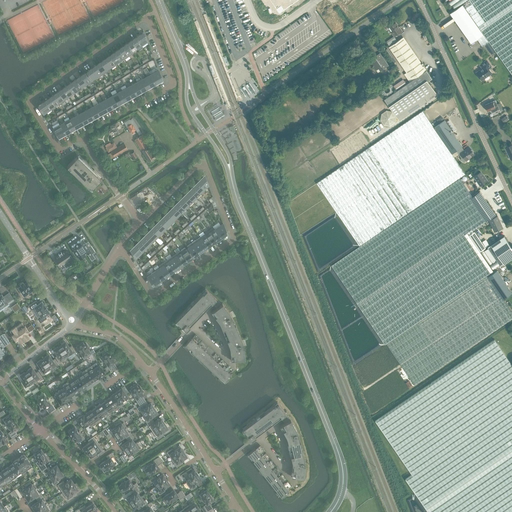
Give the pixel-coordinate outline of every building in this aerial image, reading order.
[(268,0),(279,14),(279,15),(300,0),(268,0)] [(511,0),(469,0),(450,13),(471,43),(477,39),(482,46),(489,42),(511,74),(511,0)] [(396,23),(390,27),(393,32),(391,33),(394,36),(401,31),(396,23)] [(144,34),(142,36),(140,34),(136,37),(141,45),(147,41),(144,34)] [(141,45),(136,37),(131,40),(137,48),(141,45)] [(421,63),(404,37),(389,47),(406,72),(404,74),(410,82),(384,99),(397,118),(398,117),(400,120),(421,105),(419,102),(435,91),(428,81),(432,78),(426,70),(424,66),(423,66),(420,63),(421,63)] [(137,48),(131,40),(127,43),(134,53),(132,51),(137,48)] [(134,53),(127,43),(122,46),(129,56),(134,53)] [(129,56),(122,46),(118,49),(125,59),(129,56)] [(125,59),(118,49),(113,52),(119,60),(120,62),(125,59)] [(119,60),(113,52),(109,56),(116,65),(115,64),(119,60)] [(368,59),(376,70),(378,72),(381,70),(388,65),(380,53),(375,57),(374,55),(368,59)] [(116,65),(109,56),(104,59),(110,67),(111,68),(116,65)] [(100,62),(106,70),(110,67),(104,59),(100,62)] [(483,68),(476,73),(482,80),(485,78),(486,78),(488,76),(492,73),(488,68),(491,66),(487,60),(480,65),(483,68)] [(106,70),(100,62),(96,65),(102,75),(107,72),(106,70)] [(97,76),(98,78),(102,75),(96,65),(91,68),(97,76)] [(388,71),(392,76),(398,72),(394,67),(388,71)] [(87,71),(92,79),(97,76),(91,68),(87,71)] [(146,68),(143,69),(146,74),(147,74),(148,76),(145,77),(150,85),(155,83),(150,75),(149,72),(146,68)] [(158,70),(150,75),(155,83),(160,80),(158,78),(161,76),(158,70)] [(86,84),(91,80),(85,72),(80,76),(86,84)] [(86,84),(80,76),(76,79),(82,87),(86,84)] [(145,77),(141,80),(145,88),(150,85),(145,77)] [(83,88),(82,87),(76,79),(72,82),(77,90),(78,92),(83,88)] [(137,82),(136,83),(141,91),(145,88),(141,80),(137,82)] [(73,93),(77,90),(72,82),(67,85),(73,93)] [(136,83),(131,85),(136,93),(141,91),(136,83)] [(73,93),(67,85),(63,88),(68,96),(73,93)] [(131,85),(127,88),(131,96),(136,93),(131,85)] [(68,96),(63,88),(58,91),(64,99),(68,96)] [(120,88),(116,90),(117,93),(122,101),(126,99),(122,90),(120,88)] [(122,90),(126,99),(131,96),(127,88),(126,88),(122,90)] [(65,101),(64,99),(58,91),(54,94),(59,102),(61,104),(65,101)] [(113,95),(112,96),(117,104),(117,103),(122,101),(117,93),(113,95)] [(59,102),(54,94),(49,97),(55,105),(59,102)] [(112,96),(108,98),(112,106),(117,104),(112,96)] [(55,105),(49,97),(45,100),(50,109),(55,105)] [(108,98),(103,101),(107,109),(112,106),(108,98)] [(40,107),(43,113),(50,109),(45,100),(40,104),(42,106),(40,107)] [(495,100),(485,105),(488,111),(490,110),(492,113),(499,109),(495,100)] [(103,101),(98,104),(103,112),(107,109),(103,101)] [(98,104),(94,106),(98,114),(103,112),(98,104)] [(94,106),(89,109),(93,117),(98,114),(94,106)] [(89,109),(84,111),(89,119),(93,117),(89,109)] [(84,111),(79,114),(84,122),(89,119),(84,111)] [(359,246),(465,174),(452,154),(456,151),(462,147),(461,147),(462,146),(444,120),(434,127),(422,111),(317,183),(359,246)] [(79,114),(75,117),(79,125),(84,122),(79,114)] [(75,117),(70,119),(74,127),(79,125),(75,117)] [(69,120),(65,122),(70,130),(74,127),(70,119),(69,120)] [(129,119),(124,122),(131,133),(131,132),(134,131),(136,130),(136,131),(138,129),(131,119),(130,120),(129,119)] [(107,131),(107,132),(108,132),(108,133),(109,133),(109,134),(110,134),(113,132),(115,134),(117,133),(117,134),(120,132),(120,131),(122,130),(117,121),(110,125),(111,128),(108,129),(108,130),(107,130),(107,131)] [(65,122),(60,125),(65,133),(70,130),(65,122)] [(53,129),(56,134),(58,133),(60,135),(65,133),(60,125),(53,129)] [(154,154),(152,155),(150,151),(152,150),(142,135),(135,139),(142,151),(149,162),(156,157),(154,154)] [(105,145),(106,147),(105,148),(108,152),(116,147),(114,143),(111,144),(110,143),(105,145)] [(111,159),(114,157),(127,149),(124,143),(111,151),(111,152),(108,154),(111,159)] [(464,150),(462,147),(456,151),(461,158),(461,159),(462,161),(463,161),(464,162),(466,160),(474,155),(469,147),(464,150)] [(75,158),(67,166),(70,170),(72,171),(75,175),(79,179),(91,190),(92,188),(99,181),(103,177),(94,169),(93,171),(77,156),(75,158)] [(483,175),(481,172),(474,177),(480,185),(487,180),(483,175)] [(204,179),(203,181),(201,179),(197,183),(204,189),(208,185),(206,180),(205,178),(205,179),(204,179)] [(486,248),(475,231),(474,232),(473,230),(486,221),(496,214),(480,191),(472,196),(460,178),(332,265),(385,344),(493,271),(480,252),(486,248)] [(197,196),(204,189),(197,183),(191,189),(197,196)] [(193,200),(197,196),(191,189),(187,193),(193,200)] [(189,204),(193,200),(187,193),(183,197),(189,204)] [(185,208),(189,204),(183,197),(179,201),(185,208)] [(181,212),(185,208),(179,201),(175,205),(181,212)] [(177,216),(181,212),(175,205),(171,209),(177,216)] [(171,209),(166,213),(173,220),(177,216),(171,209)] [(173,220),(166,213),(162,218),(169,224),(173,220)] [(497,216),(489,220),(495,231),(503,228),(497,216)] [(169,224),(162,218),(158,222),(165,228),(169,224)] [(165,228),(158,222),(154,226),(161,232),(165,228)] [(223,223),(223,224),(215,229),(220,237),(225,234),(223,232),(225,231),(225,230),(225,229),(223,223)] [(161,232),(154,226),(150,230),(157,236),(161,232)] [(220,237),(215,229),(213,228),(209,231),(216,240),(220,237)] [(157,236),(150,230),(146,234),(153,241),(157,236)] [(211,243),(216,240),(209,231),(204,234),(211,243)] [(153,241),(146,234),(142,238),(149,245),(153,241)] [(207,247),(211,243),(204,234),(200,237),(207,247)] [(511,247),(504,236),(491,245),(504,264),(511,257),(511,247)] [(202,250),(207,247),(200,237),(196,240),(202,250)] [(149,245),(142,238),(138,242),(145,249),(149,245)] [(74,251),(72,252),(77,260),(85,255),(84,254),(87,253),(90,251),(92,254),(95,252),(91,246),(88,248),(82,239),(77,242),(75,244),(71,246),(74,251)] [(198,253),(202,250),(196,240),(191,243),(198,253)] [(145,249),(138,242),(136,244),(142,251),(145,249)] [(191,243),(187,246),(193,256),(198,253),(191,243)] [(132,253),(135,258),(142,251),(136,244),(132,248),(134,250),(133,252),(132,252),(133,253),(132,253)] [(187,260),(192,257),(185,247),(180,251),(187,260)] [(64,251),(55,257),(58,262),(57,262),(58,263),(58,262),(59,264),(62,263),(63,264),(66,268),(72,264),(69,260),(68,258),(69,258),(64,251)] [(183,263),(187,260),(180,251),(176,254),(183,263)] [(178,267),(183,263),(176,254),(172,257),(178,267)] [(172,257),(167,260),(174,270),(178,267),(172,257)] [(167,260),(163,263),(170,273),(174,270),(167,260)] [(158,266),(159,268),(165,276),(170,273),(163,263),(158,266)] [(165,276),(159,268),(155,271),(161,279),(165,276)] [(503,299),(511,292),(511,291),(497,270),(488,276),(503,299)] [(152,282),(155,280),(156,282),(161,279),(155,271),(147,276),(150,282),(151,282),(152,282)] [(387,344),(415,385),(511,318),(511,310),(503,299),(488,276),(487,276),(387,344)] [(18,287),(24,295),(33,290),(24,278),(21,280),(22,281),(18,284),(19,285),(20,284),(21,285),(18,287)] [(221,303),(205,288),(175,320),(185,330),(191,324),(189,321),(205,304),(206,305),(209,301),(215,308),(211,311),(219,321),(230,348),(229,348),(231,360),(244,359),(243,347),(241,340),(232,318),(229,312),(222,303),(221,303)] [(9,293),(3,296),(2,294),(0,295),(0,307),(13,299),(9,293)] [(38,304),(36,301),(29,306),(32,310),(34,307),(40,315),(41,316),(38,318),(40,322),(46,318),(44,315),(49,312),(45,305),(42,301),(38,304)] [(16,327),(15,326),(25,340),(29,338),(26,334),(29,332),(25,326),(24,326),(21,322),(16,327)] [(25,340),(25,341),(25,340),(15,326),(11,329),(11,330),(9,331),(12,335),(11,335),(15,341),(18,339),(21,343),(25,340)] [(0,357),(6,353),(2,346),(4,345),(5,346),(9,342),(3,333),(0,335),(0,339),(1,341),(0,342),(0,357)] [(184,345),(224,382),(231,375),(191,338),(184,345)] [(495,339),(375,421),(410,471),(511,402),(511,364),(497,343),(495,339)] [(61,344),(62,345),(60,346),(67,357),(76,352),(72,346),(69,347),(68,347),(69,347),(67,344),(65,342),(64,342),(62,344),(61,344),(62,344),(61,344)] [(84,360),(88,356),(90,355),(88,352),(89,352),(87,348),(89,347),(86,343),(85,344),(84,344),(82,342),(76,346),(79,349),(80,351),(83,355),(82,356),(84,360)] [(67,357),(60,346),(58,347),(57,347),(55,349),(54,349),(55,352),(57,354),(58,355),(55,357),(59,363),(67,357)] [(106,350),(101,353),(102,355),(104,359),(105,361),(108,365),(104,368),(106,370),(106,371),(108,370),(109,369),(111,372),(117,367),(113,362),(114,361),(112,358),(114,357),(111,353),(110,354),(109,353),(108,351),(107,352),(106,350)] [(51,370),(59,364),(55,358),(52,360),(52,359),(50,357),(48,354),(48,355),(47,355),(45,356),(45,357),(44,357),(45,358),(43,359),(51,370)] [(49,368),(50,370),(51,370),(43,359),(41,360),(41,359),(40,360),(38,361),(37,362),(39,365),(38,365),(40,367),(41,368),(38,370),(42,376),(45,374),(44,372),(49,368)] [(105,374),(98,364),(93,368),(100,378),(101,378),(101,377),(104,375),(105,375),(105,374)] [(93,368),(91,365),(87,368),(95,380),(97,379),(97,378),(98,377),(99,378),(100,378),(93,368)] [(27,370),(28,371),(27,371),(34,382),(42,377),(38,371),(35,373),(35,372),(33,370),(32,367),(31,367),(31,368),(28,369),(28,370),(27,370)] [(95,380),(87,368),(82,372),(89,383),(91,382),(92,382),(95,380)] [(27,385),(28,387),(34,382),(27,371),(25,373),(24,372),(23,373),(21,374),(21,375),(20,375),(22,377),(23,380),(24,380),(24,381),(22,382),(23,382),(23,383),(25,385),(24,385),(25,385),(25,386),(27,385)] [(81,372),(82,374),(78,377),(85,387),(88,385),(87,384),(89,383),(82,372),(81,372)] [(85,387),(78,377),(73,380),(80,389),(82,388),(82,389),(85,387)] [(69,383),(68,381),(67,382),(75,393),(78,391),(80,389),(73,380),(69,383)] [(63,385),(64,387),(71,398),(71,397),(72,397),(71,396),(72,394),(73,395),(75,393),(67,382),(63,385)] [(132,392),(134,394),(132,395),(139,405),(146,401),(142,395),(143,395),(141,392),(142,390),(140,387),(139,387),(138,387),(136,385),(135,385),(135,384),(130,387),(131,388),(130,389),(132,392)] [(71,398),(64,387),(59,391),(66,401),(66,400),(66,401),(67,400),(70,398),(71,398)] [(117,391),(116,391),(125,404),(130,400),(122,388),(121,388),(120,389),(117,391)] [(62,403),(66,401),(59,391),(54,394),(61,404),(62,404),(62,403)] [(112,395),(112,394),(111,394),(120,407),(125,404),(116,391),(116,392),(116,391),(115,392),(116,392),(112,395)] [(39,398),(38,398),(39,401),(39,402),(38,402),(41,406),(42,405),(44,408),(45,408),(49,413),(56,409),(49,399),(47,400),(46,398),(44,394),(43,395),(42,394),(38,396),(39,398)] [(110,398),(110,397),(107,399),(115,411),(120,407),(119,407),(120,407),(111,394),(111,395),(112,397),(110,398)] [(104,401),(105,401),(103,403),(110,414),(109,412),(114,409),(115,411),(107,399),(104,401)] [(143,415),(142,415),(142,416),(154,408),(152,405),(150,403),(148,405),(146,402),(142,404),(137,408),(139,411),(140,410),(143,415)] [(286,438),(292,462),(292,464),(291,476),(304,477),(304,465),(304,459),(298,435),(296,430),(290,419),(277,402),(242,428),(251,439),(280,417),(284,422),(279,425),(285,436),(286,438)] [(511,402),(410,471),(412,474),(405,479),(428,511),(474,511),(511,486),(511,402)] [(101,404),(100,404),(97,405),(105,417),(110,414),(103,403),(101,404)] [(104,416),(105,417),(97,405),(95,407),(95,408),(93,409),(100,420),(101,420),(100,419),(104,416)] [(156,410),(154,408),(142,416),(147,423),(152,420),(151,417),(157,413),(156,410)] [(91,411),(91,410),(88,412),(95,424),(100,420),(93,409),(91,411)] [(82,414),(89,425),(89,424),(91,427),(95,424),(88,412),(85,414),(86,414),(84,415),(83,414),(82,414)] [(78,418),(77,418),(84,428),(89,425),(82,414),(82,415),(78,417),(77,417),(78,418)] [(18,434),(14,429),(18,426),(11,416),(10,417),(9,416),(6,418),(6,419),(6,420),(5,420),(7,423),(6,424),(9,428),(10,427),(12,430),(8,432),(12,438),(18,434)] [(161,418),(154,422),(152,420),(147,423),(152,431),(164,423),(163,420),(162,420),(161,418)] [(113,432),(113,433),(115,436),(126,428),(127,427),(123,422),(121,423),(120,422),(115,425),(116,427),(111,430),(113,432)] [(166,426),(166,425),(164,423),(152,431),(157,438),(163,435),(161,432),(167,428),(166,426)] [(77,430),(74,427),(68,431),(70,433),(69,433),(70,434),(69,434),(71,438),(73,437),(75,440),(76,440),(78,443),(84,438),(79,431),(78,432),(77,430)] [(132,435),(130,432),(129,432),(126,428),(115,436),(116,438),(117,438),(118,440),(125,436),(126,438),(132,435)] [(132,435),(126,438),(128,441),(122,445),(123,447),(123,448),(124,450),(134,443),(132,439),(134,437),(132,435)] [(85,452),(86,452),(99,444),(94,437),(94,436),(89,439),(88,440),(89,442),(86,444),(86,445),(83,447),(83,448),(86,452),(85,452)] [(137,442),(135,443),(134,443),(124,450),(126,453),(127,453),(128,455),(133,452),(134,453),(139,450),(138,448),(140,447),(137,442)] [(98,455),(104,451),(99,444),(86,452),(86,453),(87,452),(90,457),(93,455),(97,453),(98,455)] [(174,451),(172,448),(166,452),(171,459),(183,452),(182,449),(181,449),(180,449),(179,447),(176,449),(174,450),(174,451)] [(255,448),(247,454),(253,461),(261,455),(255,448)] [(38,466),(41,471),(43,470),(47,468),(43,462),(47,460),(42,451),(41,450),(40,450),(39,450),(38,449),(35,452),(36,453),(35,454),(37,456),(36,457),(38,461),(39,460),(41,463),(38,466)] [(114,455),(112,452),(106,456),(108,459),(100,464),(101,465),(100,466),(102,469),(103,469),(104,470),(107,468),(107,469),(111,466),(111,465),(114,463),(110,458),(114,455)] [(185,453),(185,454),(183,452),(171,459),(177,467),(182,463),(181,460),(183,459),(186,457),(185,455),(185,454),(185,453)] [(32,467),(24,454),(18,458),(26,470),(32,467)] [(266,462),(261,455),(253,461),(259,469),(266,462)] [(146,467),(144,468),(146,470),(144,471),(147,474),(148,473),(149,475),(159,468),(157,466),(163,462),(159,456),(153,460),(154,461),(152,463),(151,462),(146,466),(146,467)] [(26,470),(18,458),(13,461),(21,474),(26,470)] [(13,462),(14,463),(9,466),(17,477),(16,475),(20,472),(21,474),(13,461),(13,462)] [(272,469),(266,462),(259,469),(264,476),(272,469)] [(49,466),(47,468),(43,470),(45,473),(47,472),(50,477),(60,470),(58,468),(58,467),(56,465),(53,467),(51,469),(50,469),(49,466)] [(17,477),(9,466),(5,469),(12,480),(17,477)] [(12,480),(5,469),(0,471),(0,472),(7,483),(12,480)] [(278,477),(272,469),(264,476),(270,483),(278,477)] [(61,472),(60,470),(50,477),(53,481),(51,483),(53,485),(59,482),(57,479),(60,477),(59,477),(63,475),(62,473),(61,472)] [(188,481),(186,482),(197,474),(196,472),(196,471),(195,471),(195,472),(193,470),(191,472),(190,472),(188,473),(186,471),(181,475),(183,478),(185,476),(188,481)] [(156,485),(155,486),(166,479),(165,477),(164,476),(163,476),(162,474),(159,476),(157,478),(155,475),(149,479),(151,482),(153,481),(156,485)] [(199,476),(197,474),(186,482),(191,490),(197,486),(195,483),(197,482),(200,480),(199,478),(199,477),(200,477),(199,476)] [(283,484),(278,477),(270,483),(275,490),(283,484)] [(63,481),(57,485),(62,492),(74,484),(73,482),(73,481),(72,481),(71,479),(67,482),(65,483),(63,481)] [(121,491),(122,491),(123,492),(131,487),(133,489),(138,486),(136,483),(133,485),(129,479),(126,481),(125,481),(121,483),(122,484),(119,486),(119,487),(120,487),(119,488),(121,491)] [(168,481),(167,481),(166,479),(155,486),(158,491),(157,492),(159,494),(165,491),(163,488),(164,488),(166,486),(169,484),(167,482),(168,482),(168,481)] [(23,493),(24,496),(37,488),(33,483),(31,484),(30,482),(25,486),(26,487),(22,491),(23,493)] [(76,486),(74,484),(62,492),(68,500),(73,496),(72,493),(74,492),(78,489),(76,487),(76,486)] [(281,497),(289,491),(283,484),(275,490),(281,497)] [(511,511),(511,486),(474,511),(511,511)] [(36,489),(37,488),(24,496),(26,499),(27,498),(28,500),(35,496),(36,499),(42,495),(40,492),(39,493),(36,489)] [(128,500),(128,501),(130,503),(141,496),(140,496),(137,492),(139,490),(137,488),(131,491),(133,494),(127,498),(128,500)] [(180,500),(183,497),(185,496),(182,490),(176,494),(174,490),(164,496),(164,498),(163,499),(166,502),(167,501),(167,502),(167,501),(168,502),(170,501),(171,501),(175,499),(174,498),(177,496),(180,500)] [(207,511),(213,508),(209,502),(213,500),(206,490),(205,490),(205,491),(204,490),(201,492),(201,493),(200,494),(202,497),(201,497),(204,501),(205,501),(207,503),(203,506),(207,511)] [(33,508),(35,511),(47,503),(42,495),(36,499),(38,501),(32,506),(33,508)] [(145,500),(144,500),(141,496),(130,503),(132,506),(134,508),(140,504),(142,506),(147,503),(145,500)] [(201,511),(194,501),(188,505),(192,511),(201,511)] [(152,511),(149,507),(153,505),(151,502),(145,505),(147,508),(141,511),(152,511)] [(46,504),(47,503),(35,511),(46,511),(49,510),(48,509),(49,508),(46,504)] [(84,505),(78,509),(80,511),(90,511),(96,508),(93,503),(89,505),(86,507),(84,505)]
